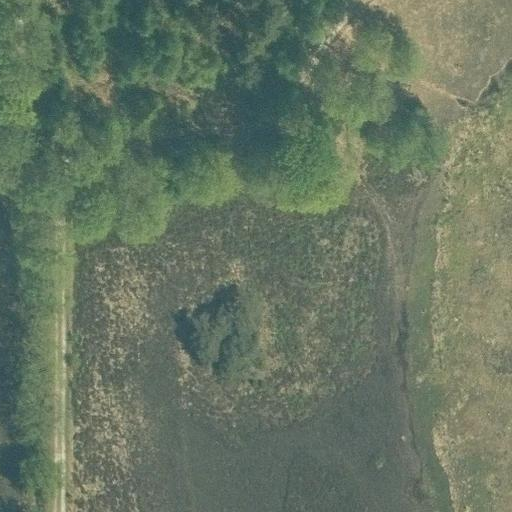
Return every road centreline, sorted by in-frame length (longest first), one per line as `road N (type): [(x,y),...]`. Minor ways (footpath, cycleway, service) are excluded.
road 1 (track): [(355,0),(276,123),(258,132),(195,128),(128,140),(88,155),(55,188),(60,511)]
road 2 (track): [(55,188),(33,159),(27,123),(26,0)]
